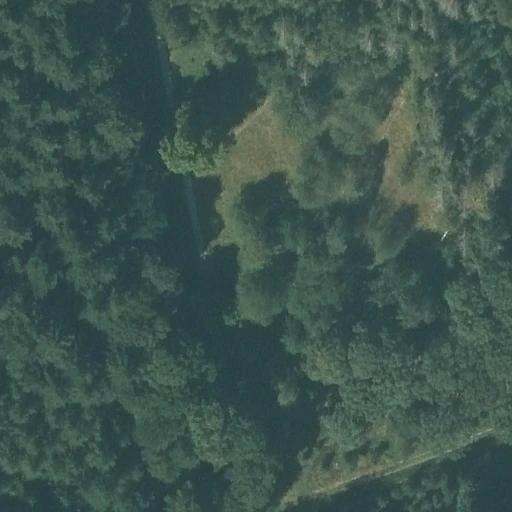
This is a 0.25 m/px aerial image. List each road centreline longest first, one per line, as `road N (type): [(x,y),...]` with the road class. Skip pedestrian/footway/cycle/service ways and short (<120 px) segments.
road 1 (track): [(206,511),(161,206),(117,0)]
road 2 (track): [(511,427),(258,511)]
